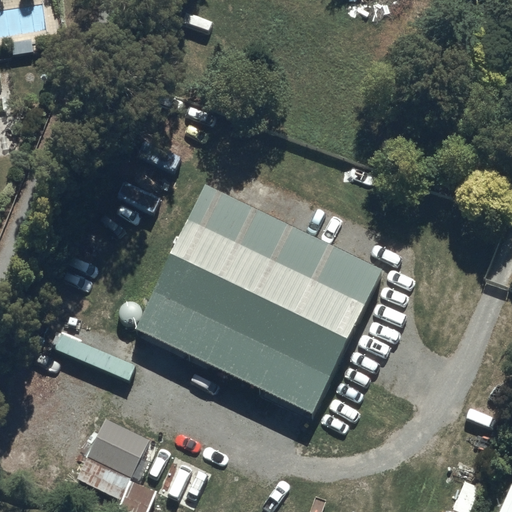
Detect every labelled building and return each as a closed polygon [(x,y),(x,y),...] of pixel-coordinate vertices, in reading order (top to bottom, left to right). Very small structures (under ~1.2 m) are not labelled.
[(381,268),(203,183),(133,329),(311,414),(381,268)] [(132,479),(150,441),(106,419),(88,457),(132,479)] [(121,500),(132,479),(88,457),(77,479),(121,500)] [(148,511),(158,492),(132,479),(121,500),(117,508),(124,511),(148,511)] [(469,511),(470,511),(479,491),(459,484),(451,505),(469,511)]
